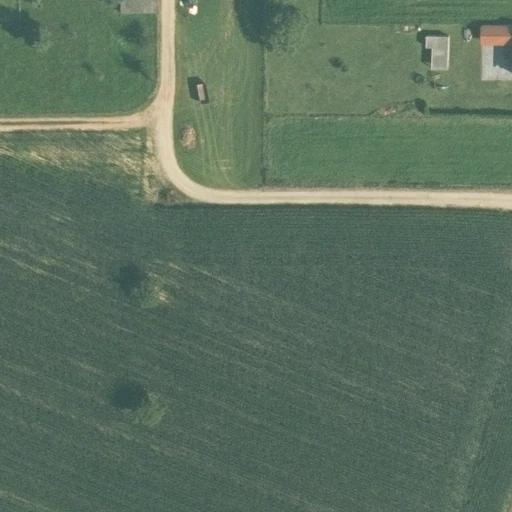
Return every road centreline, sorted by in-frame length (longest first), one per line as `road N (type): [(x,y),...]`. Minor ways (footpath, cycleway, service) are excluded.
road 1 (track): [(511,207),(229,198),(182,188),(162,109)]
road 2 (track): [(0,133),(137,130),(154,122),(166,95),(166,0)]
